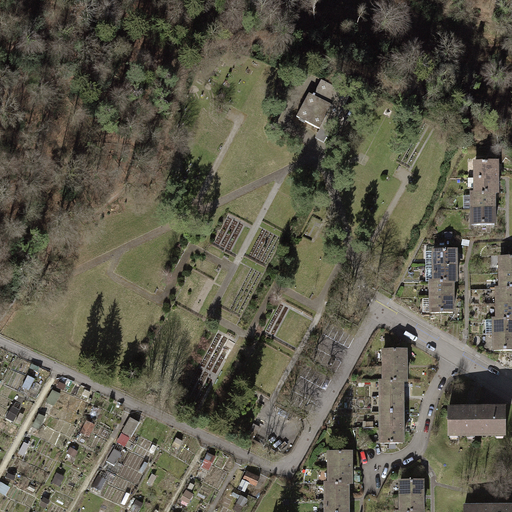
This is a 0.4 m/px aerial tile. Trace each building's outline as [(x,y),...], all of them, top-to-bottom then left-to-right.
[(323,81),(314,97),(307,93),(295,116),(302,120),(329,134),(350,96),(323,81)] [(511,155),(501,149),(494,160),(502,164),(506,158),(511,161),(511,155)] [(474,162),(475,178),(497,178),(496,162),(474,162)] [(497,193),(497,178),(475,178),(475,194),(493,193),(497,193)] [(471,194),(471,209),(493,209),(493,193),(475,194),(471,194)] [(493,224),(493,209),(471,209),(471,225),(493,224)] [(433,259),(433,267),(455,266),(455,250),(425,251),(425,259),(433,259)] [(511,257),(499,257),(499,273),(511,272),(511,257)] [(433,273),(433,282),(451,281),(455,281),(455,266),(433,267),(425,267),(425,273),(433,273)] [(511,272),(499,273),(500,288),(511,288),(511,272)] [(430,282),(430,297),(452,297),(451,281),(433,282),(430,282)] [(496,288),(496,304),(511,304),(511,288),(500,288),(496,288)] [(452,312),(452,297),(430,297),(431,313),(452,312)] [(511,304),(496,304),(496,319),(511,319),(511,304)] [(493,328),(493,335),(511,334),(511,319),(496,319),(485,320),(485,328),(493,328)] [(511,349),(511,334),(493,335),(493,350),(511,349)] [(383,350),(383,366),(405,366),(405,350),(383,350)] [(405,382),(405,366),(383,366),(383,382),(402,382),(405,382)] [(380,382),(380,397),(402,397),(402,382),(383,382),(380,382)] [(56,406),(62,394),(55,391),(49,403),(56,406)] [(402,412),(402,397),(380,397),(380,412),(402,412)] [(15,421),(20,410),(13,407),(8,418),(15,421)] [(505,410),(448,410),(448,435),(505,435),(505,410)] [(380,412),(380,428),(402,427),(402,412),(380,412)] [(130,418),(123,431),(131,436),(138,423),(130,418)] [(259,427),(253,424),(247,435),(253,438),(259,427)] [(402,443),(402,427),(380,428),(380,443),(402,443)] [(123,449),(117,459),(125,464),(131,454),(123,449)] [(329,452),(329,468),(351,468),(351,452),(329,452)] [(203,467),(211,470),(217,456),(209,453),(203,467)] [(351,483),(351,468),(329,468),(329,483),(347,483),(351,483)] [(246,471),(242,479),(248,483),(255,485),(258,478),(246,471)] [(248,483),(242,480),(238,488),(244,491),(248,483)] [(400,481),(400,496),(423,496),(423,481),(400,481)] [(325,483),(325,499),(347,499),(347,483),(329,483),(325,483)] [(423,511),(423,496),(400,496),(400,511),(418,511),(419,511),(423,511)] [(145,497),(140,506),(147,510),(153,501),(145,497)] [(347,511),(347,499),(325,499),(325,511),(347,511)]
